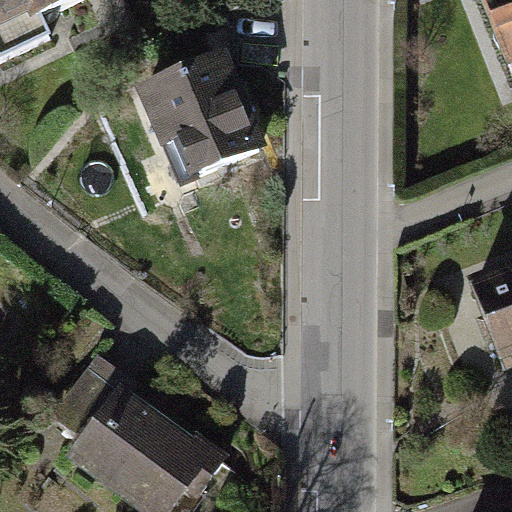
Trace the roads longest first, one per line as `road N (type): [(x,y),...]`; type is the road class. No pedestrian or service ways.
road 1 (residential): [(0,195),(248,391),(287,411),(340,417)]
road 2 (residential): [(341,243),(344,0)]
road 3 (residential): [(341,243),(511,180)]
road 4 (residential): [(340,417),(341,243)]
